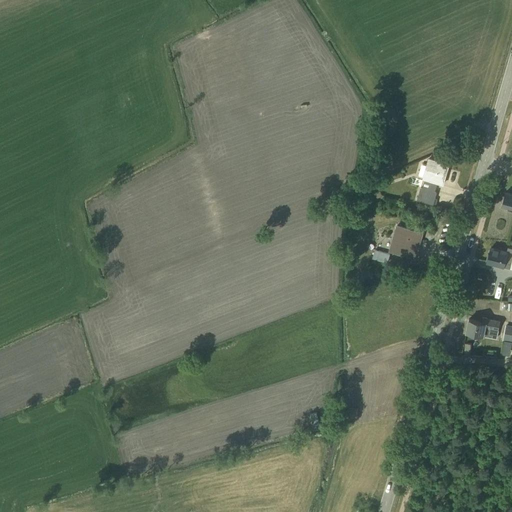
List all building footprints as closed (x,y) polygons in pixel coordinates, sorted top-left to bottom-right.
[(425,178),(422,187),(420,186),(417,199),(433,204),(437,191),(435,190),(437,182),(443,183),(449,164),(427,157),(425,164),(422,163),(419,173),(422,174),(421,177),(425,178)] [(511,192),(505,191),(501,206),(511,209),(511,192)] [(370,211),(361,212),(363,220),(371,219),(370,211)] [(396,224),(388,249),(414,256),(422,231),(396,224)] [(511,247),(508,246),(506,251),(491,247),(488,254),(486,259),(487,259),(487,261),(509,267),(511,267),(511,247)] [(373,248),(371,257),(387,262),(390,253),(373,248)] [(466,331),(496,337),(500,320),(483,316),(482,321),(469,318),(466,331)]
